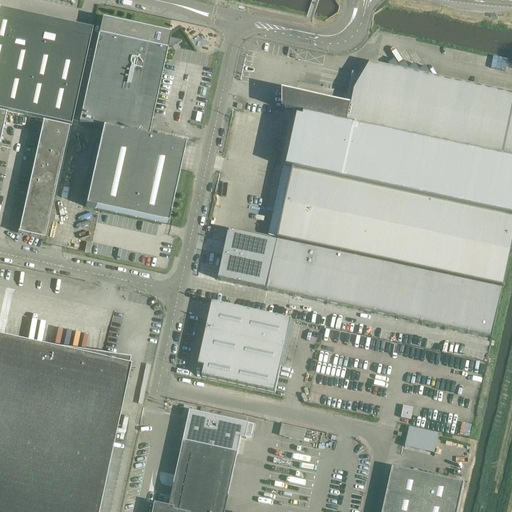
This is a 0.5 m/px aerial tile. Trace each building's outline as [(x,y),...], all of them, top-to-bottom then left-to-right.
[(314,0),(308,20),(311,21),(314,22),(320,0),(314,0)] [(327,23),(339,15),(356,19),(374,23),(371,37),(372,37),(374,27),(374,23),(375,19),(376,16),(385,10),(388,9),(387,8),(375,16),(357,12),(341,8),(335,0),(334,0),(340,8),(339,11),(338,15),(329,21),(327,23)] [(0,110),(71,126),(90,39),(92,30),(91,30),(89,38),(0,18),(0,110)] [(101,20),(79,124),(102,129),(85,207),(167,225),(185,146),(148,138),(168,47),(171,48),(181,41),(170,39),(170,35),(101,20)] [(350,107),(346,124),(511,160),(511,95),(370,64),(354,91),(351,107),(350,107)] [(282,92),(282,93),(285,94),(285,112),(304,116),(304,115),(346,124),(350,107),(282,92)] [(40,135),(66,141),(69,128),(42,122),(42,123),(40,135)] [(354,152),(366,155),(372,131),(360,128),(354,152)] [(349,133),(340,130),(336,141),(345,144),(349,133)] [(40,135),(37,148),(63,154),(66,141),(40,135)] [(37,148),(34,160),(60,166),(63,154),(37,148)] [(34,160),(31,172),(58,178),(60,166),(34,160)] [(511,246),(511,217),(293,170),(278,239),(503,288),(511,246)] [(31,172),(29,185),(55,191),(58,178),(31,172)] [(29,185),(26,197),(52,203),(55,191),(29,185)] [(220,188),(212,226),(223,228),(231,190),(220,188)] [(26,197),(23,209),(50,215),(52,203),(26,197)] [(23,209),(21,222),(47,227),(50,215),(23,209)] [(47,227),(21,222),(18,233),(17,233),(17,234),(44,240),(47,227)] [(229,232),(223,256),(272,266),(278,242),(229,232)] [(272,266),(267,291),(293,296),(303,247),(278,242),(272,266)] [(303,247),(293,296),(328,304),(338,255),(303,247)] [(338,255),(328,304),(351,309),(362,260),(338,255)] [(223,256),(218,281),(267,291),(272,266),(223,256)] [(362,260),(351,309),(375,314),(385,265),(362,260)] [(385,265),(375,314),(398,319),(409,270),(385,265)] [(409,270),(398,319),(421,324),(432,275),(409,270)] [(432,275),(421,324),(445,329),(455,280),(432,275)] [(455,280),(445,329),(468,334),(479,285),(455,280)] [(479,285),(468,334),(492,339),(494,330),(499,309),(502,291),(479,285)] [(275,394),(292,321),(212,303),(198,367),(204,368),(202,378),(275,394)] [(0,511),(98,511),(114,441),(130,367),(128,366),(127,369),(103,364),(0,341),(0,511)] [(225,511),(238,454),(241,439),(246,440),(247,435),(249,435),(250,430),(248,430),(249,425),(190,412),(183,442),(168,510),(158,508),(156,511),(225,511)] [(279,437),(303,442),(306,431),(282,425),(279,437)] [(435,453),(440,433),(410,426),(406,447),(435,453)] [(457,511),(464,484),(398,470),(388,511),(457,511)]
